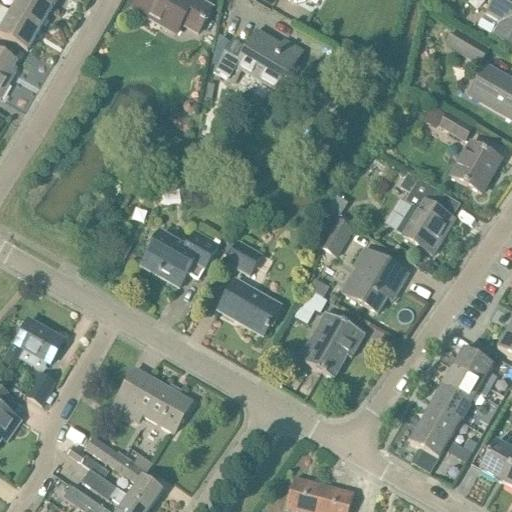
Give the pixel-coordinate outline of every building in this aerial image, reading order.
[(38,0),(20,0),(12,14),(41,31),(54,9),(38,0)] [(38,0),(54,9),(58,0),(38,0)] [(140,0),(133,13),(134,13),(137,9),(162,24),(160,27),(176,37),(182,26),(199,36),(213,11),(193,0),(140,0)] [(511,0),(492,0),(484,15),(486,16),(478,29),(493,37),(511,48),(511,0)] [(12,14),(0,34),(0,36),(28,53),(41,31),(12,14)] [(302,54),(285,44),(282,48),(258,33),(257,36),(248,51),(234,42),(216,74),(234,85),(242,72),(279,94),(302,54)] [(480,67),(488,53),(456,34),(448,49),(480,67)] [(0,100),(0,101),(9,85),(6,83),(16,64),(0,54),(0,47),(0,48),(0,47),(0,100)] [(511,122),(511,82),(486,68),(469,98),(511,122)] [(208,85),(205,102),(212,104),(215,87),(208,85)] [(184,107),(183,112),(186,115),(191,116),(195,112),(195,108),(192,104),(187,104),(184,107)] [(432,109),(423,124),(436,132),(445,117),(432,109)] [(465,143),(472,131),(447,117),(440,129),(465,143)] [(482,196),(501,163),(471,146),(452,179),(482,196)] [(419,182),(408,199),(405,204),(420,213),(403,240),(432,258),(455,222),(445,216),(453,203),(419,182)] [(163,197),(180,195),(178,185),(162,188),(163,197)] [(338,199),(327,216),(338,223),(341,217),(349,206),(338,199)] [(319,248),(337,259),(353,233),(334,222),(319,248)] [(180,290),(188,276),(199,283),(219,248),(196,235),(187,251),(161,235),(142,269),(180,290)] [(120,243),(113,257),(124,263),(131,249),(120,243)] [(227,266),(250,279),(262,257),(240,244),(227,266)] [(378,316),(391,294),(397,297),(408,278),(364,252),(354,270),(362,275),(348,299),(378,316)] [(236,284),(219,313),(235,322),(237,319),(265,335),(280,309),(236,284)] [(295,320),(308,328),(316,313),(320,316),(327,303),(309,293),(295,320)] [(326,315),(299,362),(334,382),(347,359),(351,361),(365,337),(326,315)] [(15,346),(5,363),(15,369),(25,352),(50,367),(64,344),(29,323),(16,346),(15,346)] [(498,352),(511,360),(511,334),(509,333),(498,352)] [(454,370),(482,387),(490,391),(496,381),(488,376),(493,368),(465,351),(454,370)] [(454,370),(443,389),(471,406),(478,395),(486,400),(491,392),(490,391),(482,387),(454,370)] [(136,371),(113,411),(138,425),(142,418),(174,437),(193,404),(136,371)] [(38,376),(25,399),(30,402),(42,408),(55,386),(43,379),(38,376)] [(443,389),(432,408),(460,425),(471,406),(443,389)] [(0,443),(1,442),(9,430),(13,433),(20,423),(4,412),(12,401),(0,392),(0,443)] [(491,405),(486,414),(494,418),(499,410),(491,405)] [(432,408),(421,427),(450,443),(460,425),(432,408)] [(486,414),(480,424),(488,428),(494,418),(486,414)] [(421,427),(410,446),(439,463),(450,443),(421,427)] [(129,499),(148,511),(150,511),(163,493),(144,480),(146,476),(95,441),(87,452),(137,487),(129,499)] [(469,442),(464,451),(472,456),(477,447),(469,442)] [(511,453),(496,444),(490,455),(480,473),(502,485),(511,467),(511,453)] [(91,473),(96,477),(101,470),(90,462),(73,450),(68,457),(85,469),(91,473)] [(464,451),(458,461),(467,466),(472,456),(464,451)] [(419,454),(413,465),(422,470),(428,459),(419,454)] [(511,467),(502,485),(511,491),(511,467)] [(148,511),(129,499),(96,477),(91,473),(82,485),(109,504),(111,501),(122,509),(120,511),(148,511)] [(294,481),(286,511),(287,511),(318,511),(324,489),(294,481)] [(79,511),(105,511),(73,489),(64,501),(79,511)] [(324,489),(318,511),(349,511),(354,497),(324,489)]
